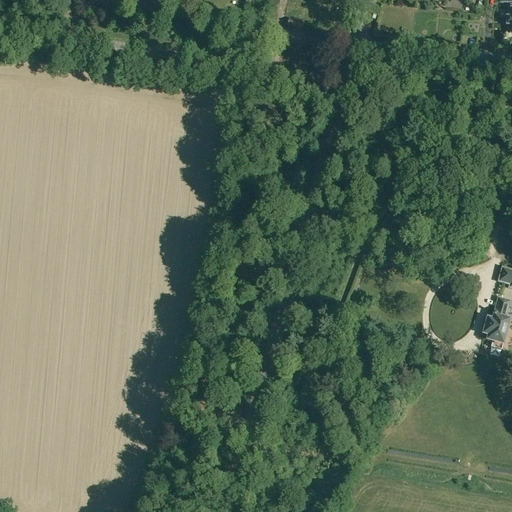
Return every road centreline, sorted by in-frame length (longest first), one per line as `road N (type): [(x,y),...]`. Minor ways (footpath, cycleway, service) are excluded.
road 1 (secondary): [(225,511),(344,81)]
road 2 (residential): [(0,28),(344,81)]
road 3 (residential): [(355,42),(511,52)]
